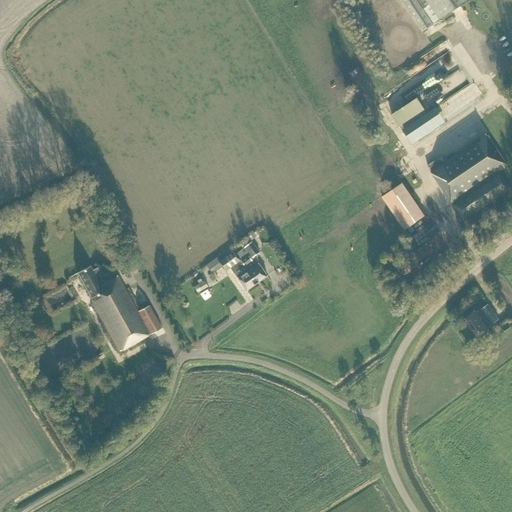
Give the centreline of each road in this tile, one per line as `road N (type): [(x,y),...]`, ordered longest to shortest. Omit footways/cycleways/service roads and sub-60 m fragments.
road 1 (unclassified): [(381,417),(404,344),(511,242)]
road 2 (residential): [(381,417),(266,365),(180,354)]
